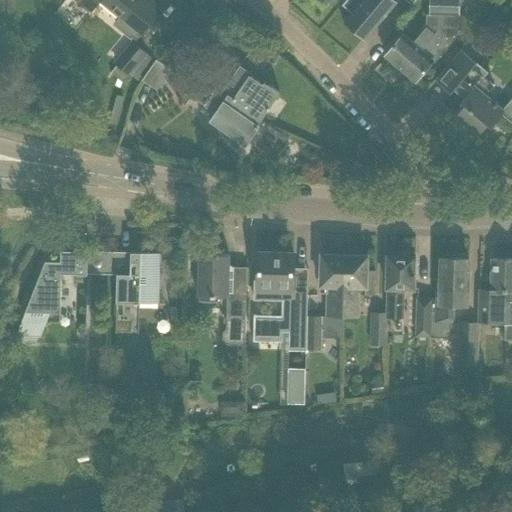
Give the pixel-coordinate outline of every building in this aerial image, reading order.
[(136,41),(161,10),(149,0),(78,0),(91,11),(100,0),(121,17),(115,24),(136,41)] [(352,12),(344,21),(366,39),(397,3),(394,0),(346,0),(342,4),(352,12)] [(385,56),(415,82),(433,61),(435,62),(458,35),(459,11),(462,0),(430,0),(430,15),(427,15),(426,27),(435,35),(422,50),(403,34),(385,56)] [(116,63),(118,64),(128,73),(129,73),(145,53),(134,44),(133,43),(128,49),(116,63)] [(488,72),(476,62),(472,59),(461,49),(435,80),(446,89),(449,85),(464,98),(461,102),(461,103),(461,104),(460,104),(460,105),(460,106),(461,106),(461,107),(461,108),(462,108),(456,116),(457,117),(461,121),(478,135),(488,124),(491,127),(505,111),(497,105),(498,103),(496,101),(495,103),(486,95),(494,86),(483,77),(488,72)] [(201,79),(182,67),(177,74),(156,59),(142,79),(156,88),(167,81),(184,105),(190,95),(215,112),(210,119),(217,123),(216,126),(218,130),(219,133),(221,136),(224,139),(226,142),(229,145),(233,148),(237,151),(243,141),(246,143),(258,126),(254,122),(256,118),(260,121),(279,92),(264,82),(263,84),(250,75),(260,61),(248,53),(228,82),(209,68),(201,79)] [(47,257),(46,260),(15,337),(40,337),(51,312),(61,312),(62,276),(87,277),(87,271),(88,251),(61,250),(58,250),(55,251),(53,252),(51,253),(49,255),(47,257)] [(223,254),(223,253),(218,251),(211,251),(206,252),(206,254),(199,254),(198,296),(199,296),(199,300),(205,302),(210,302),(214,301),(217,300),(218,296),(227,297),(226,329),(223,333),(222,340),(226,344),(245,345),(247,267),(233,267),(233,270),(229,270),(229,255),(223,254)] [(115,332),(139,333),(140,303),(169,304),(165,281),(161,261),(161,253),(131,252),(130,274),(117,273),(116,293),(115,332)] [(292,295),(293,273),(293,253),(259,252),(258,281),(254,281),(254,300),(289,301),(290,295),(292,295)] [(326,317),(342,317),(344,255),(321,254),(320,286),(327,286),(326,317)] [(374,295),(375,272),(367,271),(368,255),(344,255),(342,317),(359,318),(360,294),(374,295)] [(387,276),(386,315),(386,319),(403,319),(404,289),(414,289),(415,277),(415,257),(387,256),(387,276)] [(467,297),(468,278),(468,258),(441,258),(441,278),(441,283),(437,283),(436,299),(432,299),(431,339),(447,339),(453,333),(454,307),(467,308),(467,297)] [(492,289),(480,289),(479,322),(491,323),(504,324),(504,338),(511,338),(511,259),(493,259),(492,289)] [(305,333),(307,295),(292,295),(290,295),(289,301),(288,331),(288,332),(305,333)] [(413,339),(431,339),(432,299),(414,300),(413,339)] [(385,346),(386,319),(386,315),(372,314),(371,346),(385,346)] [(304,351),(319,352),(321,316),(306,315),(304,351)] [(459,366),(477,366),(478,323),(460,323),(459,366)] [(303,368),(285,367),(283,401),(302,402),(303,368)] [(372,382),(372,393),(383,392),(383,380),(372,382)] [(220,403),(220,413),(241,413),(241,403),(220,403)] [(402,428),(406,466),(425,464),(421,426),(402,428)]
